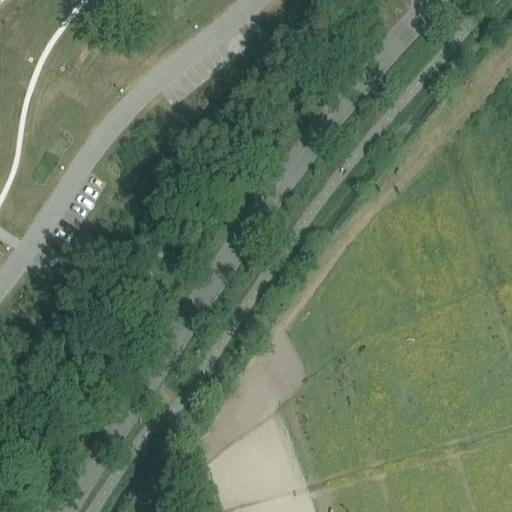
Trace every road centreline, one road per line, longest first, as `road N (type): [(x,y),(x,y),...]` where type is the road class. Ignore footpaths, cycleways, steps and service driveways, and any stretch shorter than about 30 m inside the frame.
road 1 (tertiary): [(64,511),(263,205),(434,0)]
road 2 (residential): [(255,0),(115,123),(0,288)]
